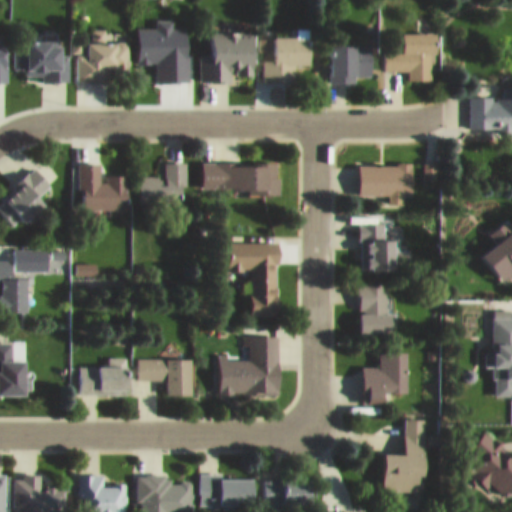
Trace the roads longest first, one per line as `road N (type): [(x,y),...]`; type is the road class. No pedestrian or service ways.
road 1 (residential): [(406,115),(60,113),(0,128)]
road 2 (residential): [(0,425),(278,425),(308,410),(313,386)]
road 3 (residential): [(313,386),(313,115)]
